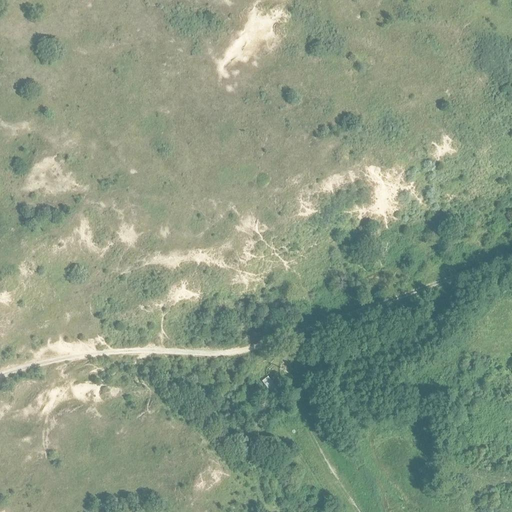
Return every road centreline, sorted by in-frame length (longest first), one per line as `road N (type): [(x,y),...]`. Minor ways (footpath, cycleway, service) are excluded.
road 1 (track): [(0,374),(119,350),(220,353),(287,337)]
road 2 (track): [(511,255),(287,337)]
road 3 (track): [(359,511),(306,423),(287,337)]
